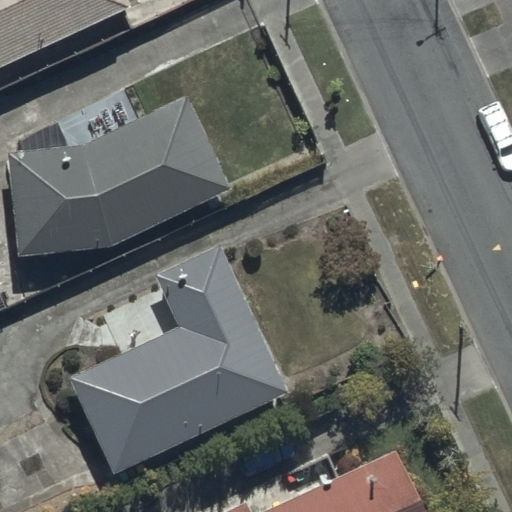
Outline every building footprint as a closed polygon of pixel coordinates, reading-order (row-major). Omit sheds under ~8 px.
[(0,0),(0,67),(126,13),(120,0),(0,0)] [(78,151),(1,157),(10,261),(103,253),(223,193),(178,102),(78,151)] [(172,332),(62,383),(106,476),(279,396),(213,252),(149,282),(172,332)] [(0,266),(0,307),(17,298),(0,266)] [(240,511),(238,507),(228,511),(414,511),(386,454),(265,511),(240,511)]
